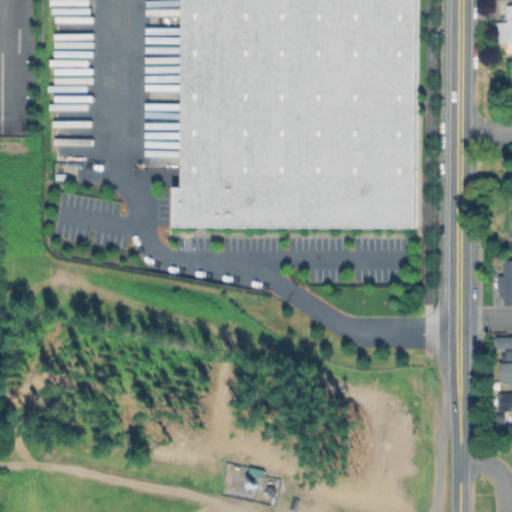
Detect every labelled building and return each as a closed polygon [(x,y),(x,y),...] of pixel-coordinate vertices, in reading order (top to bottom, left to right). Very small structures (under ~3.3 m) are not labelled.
[(417,0),(417,228),(171,227),(171,185),(183,185),(183,0),(417,0)] [(511,48),(502,48),(502,23),(506,23),(507,6),(511,6),(511,48)] [(502,258),(501,265),(494,264),(495,257),(502,258)] [(511,260),(511,306),(508,306),(508,297),(503,297),(503,275),(508,275),(508,260),(511,260)] [(511,335),(494,336),(493,347),(511,347),(511,335)] [(511,387),(508,387),(508,383),(502,383),(502,364),(511,364),(511,387)] [(511,394),(511,412),(501,412),(501,394),(511,394)]
